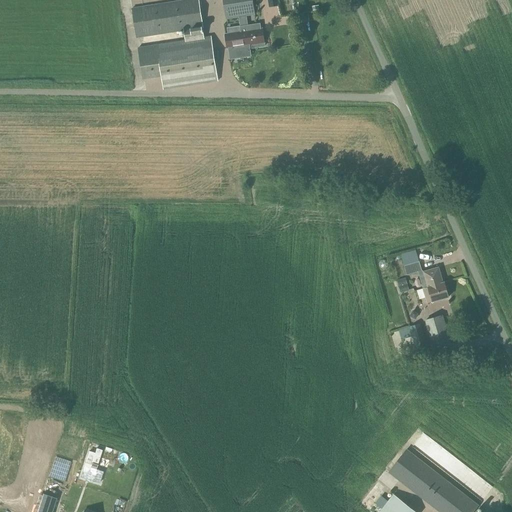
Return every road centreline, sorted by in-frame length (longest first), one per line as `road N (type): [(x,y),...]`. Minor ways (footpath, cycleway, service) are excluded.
road 1 (unclassified): [(0,94),(398,98)]
road 2 (unclassified): [(511,356),(398,98)]
